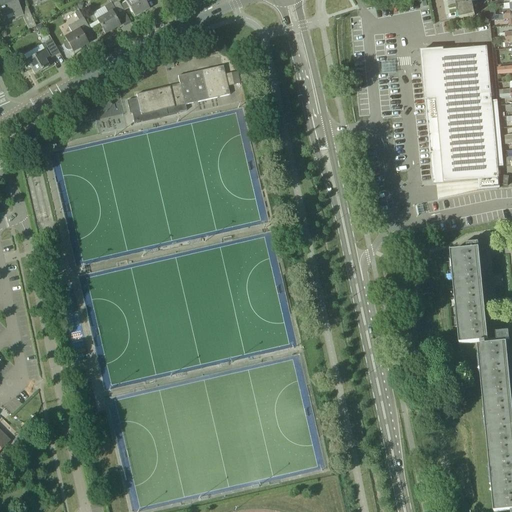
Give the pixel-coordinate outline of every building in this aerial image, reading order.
[(27,7),(20,10),(15,0),(0,0),(0,11),(1,12),(3,17),(13,13),(15,19),(22,16),(27,30),(35,26),(27,7)] [(125,15),(123,11),(120,5),(116,0),(109,0),(111,4),(93,14),(105,35),(119,26),(115,20),(119,18),(125,15)] [(128,0),(125,2),(120,5),(123,11),(129,8),(134,18),(149,9),(143,0),(128,0)] [(474,15),(472,2),(456,5),(459,19),(474,15)] [(83,18),(78,21),(67,27),(71,34),(64,38),(66,41),(64,43),(63,46),(64,48),(66,50),(68,51),(71,50),(73,53),(74,54),(74,55),(76,54),(79,52),(81,50),(81,49),(80,49),(87,45),(86,43),(87,42),(84,38),(83,38),(82,35),(90,31),(83,18)] [(448,22),(436,24),(437,36),(449,35),(448,22)] [(41,24),(35,27),(38,34),(44,30),(41,24)] [(44,51),(26,61),(34,75),(48,67),(44,60),(58,53),(59,54),(51,40),(41,45),(44,51)] [(473,49),(444,52),(443,49),(421,51),(425,102),(426,102),(430,153),(433,184),(444,183),(482,180),(483,190),(492,189),(499,188),(497,168),(491,102),(486,48),(473,49)] [(178,77),(180,86),(184,106),(185,105),(193,104),(192,101),(197,100),(198,103),(218,98),(217,96),(220,95),(221,97),(230,95),(228,87),(234,85),(231,73),(225,75),(223,66),(191,74),(192,76),(189,77),(188,74),(178,77)] [(511,73),(511,66),(497,68),(498,75),(511,73)] [(141,116),(165,110),(167,115),(186,111),(185,105),(184,106),(180,86),(169,88),(169,87),(169,88),(159,90),(159,89),(158,89),(158,90),(136,95),(137,99),(126,101),(129,114),(140,112),(141,116)] [(497,101),(491,102),(497,168),(503,167),(499,118),(497,101)] [(118,103),(93,110),(99,130),(124,123),(118,103)] [(57,127),(53,129),(51,130),(53,135),(60,131),(57,127)] [(511,511),(511,408),(510,408),(506,372),(509,372),(506,340),(509,340),(511,339),(511,325),(511,324),(504,330),(504,333),(496,333),(497,344),(486,346),(476,251),(479,251),(479,250),(486,250),(485,245),(485,243),(484,241),(482,237),(481,236),(475,241),(475,244),(466,244),(467,251),(450,252),(451,253),(453,253),(462,343),(459,344),(459,345),(480,343),(480,346),(478,346),(478,347),(481,347),(497,511),(494,511),(493,511),(502,511),(510,511),(511,511)] [(48,286),(54,284),(52,275),(46,276),(48,286)] [(7,449),(12,454),(18,448),(13,443),(13,442),(7,449)]
